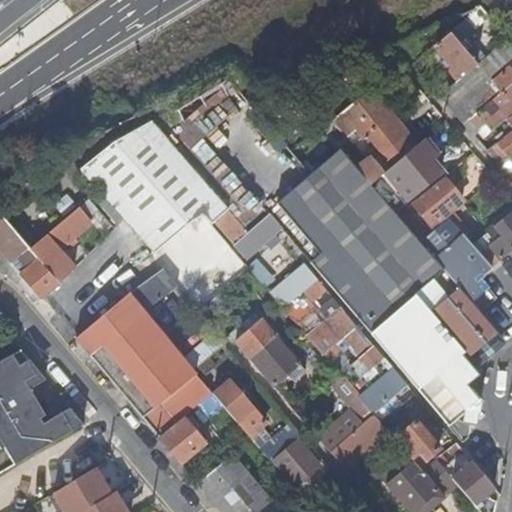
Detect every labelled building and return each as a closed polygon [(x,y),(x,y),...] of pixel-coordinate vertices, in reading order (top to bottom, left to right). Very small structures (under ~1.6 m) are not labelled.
[(474,33),(464,22),(434,47),(446,62),(449,66),(461,80),(476,67),(459,46),(474,33)] [(476,67),(487,80),(511,59),(511,41),(509,38),(476,67)] [(414,86),(398,66),(386,75),(403,95),(414,86)] [(511,80),(511,73),(509,70),(491,85),(487,80),(476,67),(461,80),(438,99),(460,124),(463,121),(511,80)] [(511,104),(511,80),(463,121),(471,121),(480,131),(490,123),(499,115),(503,119),(511,111),(511,104),(511,105),(511,104)] [(373,158),(356,171),(370,186),(416,147),(416,146),(369,91),(343,114),(357,131),(369,145),(374,141),(384,153),(375,160),(373,158)] [(511,104),(511,105),(511,104),(511,111),(503,119),(499,115),(490,123),(497,131),(507,123),(511,119),(511,104)] [(357,131),(343,114),(335,120),(350,137),(357,131)] [(125,222),(153,255),(184,230),(202,214),(211,226),(216,222),(229,212),(152,121),(112,145),(82,170),(101,193),(125,222)] [(511,135),(499,146),(510,159),(511,156),(511,135)] [(377,195),(388,185),(386,182),(390,179),(410,203),(441,177),(416,147),(370,186),(377,195)] [(310,263),(466,448),(487,430),(443,379),(438,372),(391,317),(419,292),(434,310),(429,314),(477,370),(496,354),(497,333),(478,310),(420,243),(413,236),(398,218),(383,201),(377,195),(370,186),(356,171),(339,152),(277,204),(320,254),(310,263)] [(492,152),(487,156),(498,169),(502,165),(492,152)] [(476,157),(460,166),(472,185),(487,176),(476,157)] [(433,228),(445,218),(464,202),(444,179),(414,204),(429,222),(433,228)] [(388,185),(377,195),(383,201),(398,218),(408,209),(388,185)] [(95,198),(119,227),(125,222),(101,193),(95,198)] [(52,206),(64,220),(77,209),(65,195),(52,206)] [(53,255),(68,242),(75,236),(91,223),(78,208),(77,209),(64,220),(28,249),(58,283),(60,286),(71,276),(53,255)] [(245,260),(280,228),(269,215),(248,234),(229,212),(216,222),(236,246),(234,247),(245,260)] [(475,239),(454,215),(448,220),(469,244),(475,239)] [(487,233),(488,234),(494,242),(479,255),(491,269),(511,252),(511,216),(510,215),(487,233)] [(0,216),(0,247),(12,262),(28,249),(1,216),(0,216)] [(445,218),(433,228),(435,230),(447,220),(445,218)] [(478,279),(491,269),(479,255),(472,247),(469,244),(448,220),(447,220),(435,230),(431,234),(420,243),(478,310),(493,297),(478,279)] [(424,226),(431,234),(435,230),(433,228),(429,222),(424,226)] [(424,226),(413,236),(420,243),(431,234),(424,226)] [(488,234),(472,247),(479,255),(494,242),(488,234)] [(75,236),(68,242),(73,248),(80,242),(75,236)] [(28,249),(12,262),(11,263),(43,300),(60,286),(58,283),(28,249)] [(275,280),(256,258),(246,267),(265,289),(275,280)] [(306,267),(272,297),(284,311),(309,289),(318,281),(306,267)] [(177,288),(162,270),(128,297),(143,315),(157,304),(177,288)] [(295,324),(299,321),(311,311),(315,308),(311,303),(317,298),(309,289),(284,311),(295,324)] [(158,437),(210,393),(199,380),(193,373),(185,363),(169,344),(143,315),(128,297),(109,312),(76,339),(143,417),(142,418),(158,437)] [(182,333),(157,304),(143,315),(169,344),(182,333)] [(340,308),(325,320),(335,332),(349,320),(350,319),(340,308)] [(299,321),(316,340),(327,330),(322,324),(311,311),(299,321)] [(311,380),(261,320),(235,342),(279,394),(294,382),(300,390),(311,380)] [(327,330),(316,340),(312,344),(315,348),(326,339),(333,333),(335,332),(325,320),(322,324),(327,330)] [(333,333),(339,340),(357,360),(373,347),(349,320),(335,332),(333,333)] [(339,340),(333,333),(326,339),(332,346),(339,340)] [(497,333),(496,354),(507,344),(497,333)] [(224,347),(215,337),(185,363),(193,373),(207,362),(224,347)] [(356,374),(332,346),(326,339),(315,348),(339,376),(358,398),(375,383),(392,369),(386,362),(370,376),(363,368),(356,374)] [(0,363),(0,370),(15,362),(12,357),(0,363)] [(0,370),(0,394),(14,418),(50,398),(29,363),(18,368),(15,362),(0,370)] [(213,368),(207,362),(193,373),(199,380),(213,368)] [(227,384),(213,368),(199,380),(210,393),(212,395),(219,403),(258,449),(270,439),(248,413),(252,410),(228,383),(227,384)] [(443,368),(438,372),(443,379),(448,374),(443,368)] [(407,386),(392,369),(375,383),(358,398),(373,415),(407,386)] [(344,470),(388,433),(373,415),(358,398),(339,376),(331,383),(359,416),(324,446),(344,470)] [(210,411),(219,403),(212,395),(203,402),(210,411)] [(401,427),(422,417),(416,402),(394,413),(401,427)] [(207,443),(195,429),(192,425),(185,417),(160,439),(181,464),(207,443)] [(41,423),(47,433),(53,430),(47,419),(41,423)] [(258,449),(268,460),(275,454),(279,458),(274,462),(295,487),(319,467),(298,442),(303,438),(290,422),(270,439),(258,449)] [(53,444),(47,433),(41,423),(0,446),(0,467),(3,466),(7,471),(53,444)] [(391,437),(406,455),(411,461),(419,454),(426,462),(440,450),(416,423),(403,434),(400,430),(391,437)] [(419,454),(411,461),(422,473),(436,461),(443,454),(440,450),(426,462),(419,454)] [(275,454),(268,460),(272,465),(274,462),(279,458),(275,454)] [(280,511),(233,455),(197,484),(221,511),(280,511)] [(411,461),(406,455),(379,476),(408,511),(415,511),(425,504),(431,511),(441,503),(448,511),(458,511),(471,502),(453,481),(438,492),(422,473),(411,461)] [(438,492),(453,481),(436,461),(422,473),(438,492)] [(473,463),(453,481),(471,502),(479,511),(492,501),(488,496),(495,490),(473,463)] [(86,511),(111,497),(95,470),(55,494),(65,511),(86,511)] [(125,511),(115,495),(111,497),(86,511),(125,511)] [(295,496),(281,508),(283,511),(308,511),(309,511),(295,496)]
